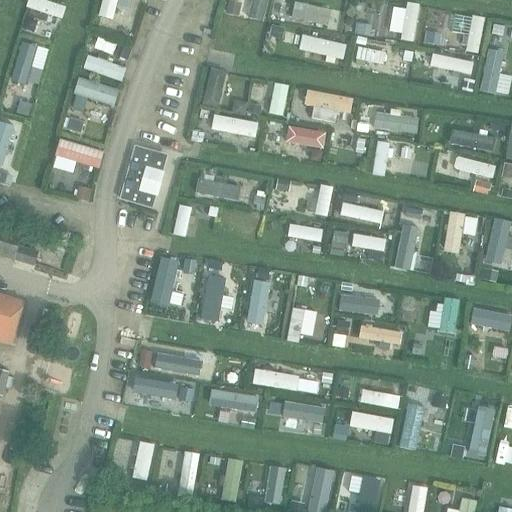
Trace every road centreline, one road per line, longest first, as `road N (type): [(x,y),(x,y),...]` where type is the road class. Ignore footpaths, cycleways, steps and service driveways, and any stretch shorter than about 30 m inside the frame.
road 1 (residential): [(103,301),(105,181),(174,0)]
road 2 (residential): [(50,511),(80,451),(103,301)]
